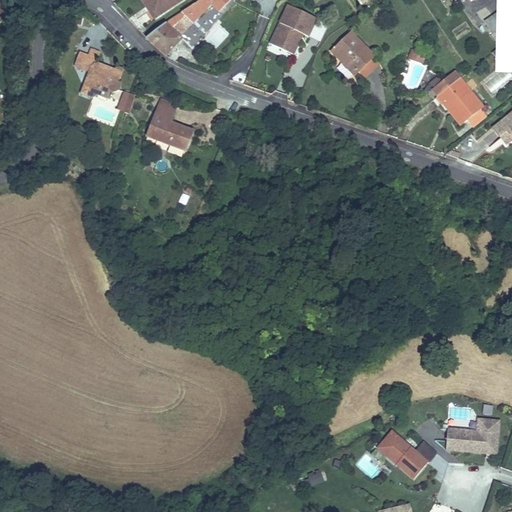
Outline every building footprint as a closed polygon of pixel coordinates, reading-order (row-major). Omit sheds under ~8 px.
[(154,8),(148,0),(142,0),(149,11),(154,8)] [(170,20),(147,38),(166,56),(182,40),(179,37),(192,23),(212,3),(219,11),(230,0),(200,0),(181,13),(170,20)] [(149,11),(154,19),(182,0),(148,0),(154,8),(149,11)] [(289,6),(270,44),(283,50),(286,43),(297,48),(301,39),(297,37),(299,32),(303,34),(309,37),(317,19),(289,6)] [(511,16),(505,7),(485,21),(493,34),(506,25),(511,20),(511,16)] [(374,57),(352,33),(332,52),(354,75),(374,57)] [(286,43),(283,50),(293,55),(297,48),(286,43)] [(506,50),(502,45),(492,53),(496,58),(506,50)] [(88,59),(96,62),(100,52),(91,49),(89,56),(88,59)] [(412,50),(409,58),(423,63),(426,55),(412,50)] [(88,59),(89,56),(80,52),(74,67),(89,72),(85,82),(90,92),(98,95),(108,99),(110,92),(113,93),(119,90),(122,84),(119,83),(124,69),(119,67),(114,69),(110,68),(106,70),(105,71),(102,70),(104,65),(96,62),(88,59)] [(373,62),(361,73),(365,77),(377,67),(373,62)] [(432,90),(437,96),(460,78),(455,72),(432,90)] [(483,108),(460,78),(437,96),(443,103),(447,100),(465,123),(482,109),(483,108)] [(91,98),(98,95),(90,92),(85,82),(81,94),(91,98)] [(126,105),(130,93),(125,92),(121,104),(126,105)] [(135,95),(130,93),(126,105),(124,112),(128,113),(135,95)] [(177,107),(162,100),(150,130),(159,133),(157,140),(170,145),(186,151),(192,135),(179,130),(179,129),(179,128),(178,127),(178,126),(177,126),(171,123),(177,107)] [(461,126),(465,123),(447,100),(443,103),(461,126)] [(482,109),(468,120),(473,128),(486,117),(484,114),(485,113),(482,109)] [(511,114),(494,129),(502,138),(509,133),(511,136),(511,114)] [(179,130),(192,135),(193,132),(177,126),(178,126),(178,127),(179,128),(179,129),(179,130)] [(159,133),(150,130),(148,136),(157,140),(159,133)] [(511,136),(509,133),(502,138),(507,144),(511,140),(511,136)] [(451,151),(447,154),(458,159),(460,154),(451,151)] [(485,406),(484,415),(491,416),(493,407),(485,406)] [(498,457),(500,421),(477,419),(476,431),(447,429),(445,452),(498,457)] [(392,431),(382,443),(392,452),(388,457),(397,465),(398,463),(401,466),(400,468),(414,480),(428,463),(429,464),(437,454),(424,442),(416,452),(392,431)] [(377,449),(388,457),(392,452),(382,443),(377,449)] [(302,477),(305,487),(324,482),(322,472),(302,477)]
